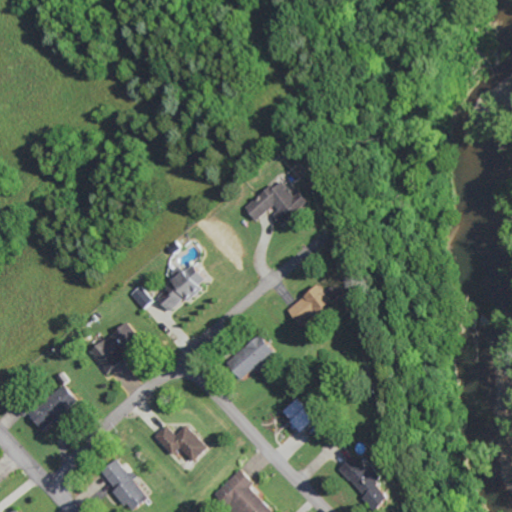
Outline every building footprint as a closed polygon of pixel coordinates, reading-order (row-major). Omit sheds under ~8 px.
[(289,224),(316,202),(307,191),(300,197),(288,182),(280,189),(277,186),(249,208),(260,221),(277,208),(289,224)] [(163,296),(177,313),(208,288),(206,285),(213,279),(200,263),(191,271),(186,265),(177,273),(182,280),(163,296)] [(307,328),(340,302),(326,285),(294,311),(307,328)] [(136,295),(148,309),(159,301),(147,286),(136,295)] [(148,345),(133,324),(96,350),(111,371),(148,345)] [(283,349),(268,333),(236,362),(251,378),(283,349)] [(84,402),(70,383),(44,404),(35,392),(21,403),(30,415),(34,412),(48,430),(84,402)] [(326,417),(304,397),(290,412),(311,432),(326,417)] [(202,462),(216,448),(194,424),(183,435),(173,424),(162,435),(179,455),(188,447),(202,462)] [(376,470),(360,455),(346,470),(389,510),(401,496),(387,483),(394,476),(381,464),(376,470)] [(105,473),(139,511),(155,497),(134,473),(134,474),(121,459),(105,473)] [(280,511),(254,487),(259,482),(246,469),(227,489),(251,511),(280,511)]
